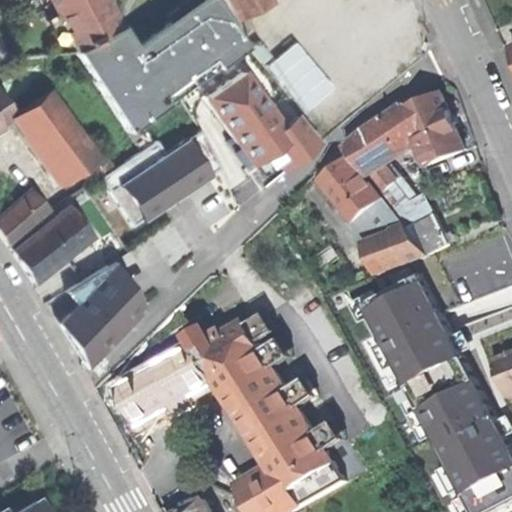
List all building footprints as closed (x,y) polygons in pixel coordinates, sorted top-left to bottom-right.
[(48,0),(75,52),(118,31),(102,0),(48,0)] [(212,0),(199,0),(130,50),(118,31),(75,52),(73,53),(126,133),(244,48),(228,24),(212,0)] [(212,0),(228,24),(236,21),(225,0),(212,0)] [(270,5),(267,0),(225,0),(236,21),(270,5)] [(0,63),(8,60),(0,38),(0,63)] [(248,50),(260,64),(268,57),(256,43),(248,50)] [(243,54),(214,73),(232,100),(235,104),(264,84),(243,54)] [(215,112),(232,100),(214,73),(197,85),(215,112)] [(296,131),(264,84),(235,104),(267,151),(282,141),(296,131)] [(14,117),(61,182),(95,157),(46,90),(14,114),(12,115),(14,117)] [(444,96),(407,111),(416,134),(429,166),(466,151),(456,124),(444,96)] [(0,125),(14,117),(12,115),(14,114),(0,98),(0,125)] [(379,158),(416,134),(407,111),(406,107),(366,132),(348,148),(363,169),(366,167),(359,157),(371,148),(379,158)] [(388,171),(379,158),(371,148),(359,157),(366,167),(385,193),(398,184),(397,182),(388,171)] [(118,168),(120,170),(135,193),(153,181),(164,174),(146,149),(118,168)] [(101,152),(95,157),(61,182),(64,186),(79,177),(86,187),(112,169),(101,152)] [(336,172),(323,182),(356,223),(372,210),(383,201),(351,160),(336,172)] [(394,166),(388,171),(397,182),(403,178),(394,166)] [(109,173),(111,176),(120,170),(118,168),(109,173)] [(111,176),(86,193),(105,221),(126,252),(159,229),(150,215),(135,193),(120,170),(111,176)] [(54,207),(86,187),(79,177),(64,186),(60,188),(62,191),(49,199),(54,207)] [(167,203),(153,181),(135,193),(150,215),(167,203)] [(412,204),(398,184),(385,193),(383,194),(397,212),(412,204)] [(0,215),(0,236),(7,246),(47,211),(29,190),(0,215)] [(86,193),(67,208),(88,235),(105,221),(86,193)] [(412,204),(397,212),(405,223),(413,219),(417,226),(418,226),(428,220),(424,211),(433,206),(428,195),(412,204)] [(399,221),(383,201),(372,210),(388,229),(399,221)] [(438,216),(433,206),(424,211),(428,220),(438,216)] [(23,236),(6,249),(19,266),(30,280),(88,235),(67,208),(53,219),(32,235),(26,240),(23,236)] [(405,227),(399,221),(388,229),(372,210),(356,223),(352,225),(366,245),(395,234),(394,231),(405,227)] [(50,215),(29,232),(32,235),(53,219),(50,215)] [(453,245),(438,216),(428,220),(418,226),(433,255),(453,245)] [(407,226),(405,227),(394,231),(395,234),(366,245),(377,275),(430,256),(407,226)] [(173,249),(159,229),(126,252),(133,262),(140,272),(173,249)] [(184,266),(173,249),(140,272),(155,295),(184,266)] [(100,272),(107,281),(133,262),(126,252),(100,272)] [(122,329),(155,295),(140,272),(133,262),(107,281),(94,291),(122,329)] [(471,357),(432,268),(368,296),(407,385),(471,357)] [(107,345),(122,329),(94,291),(76,304),(91,324),(107,345)] [(466,316),(488,306),(483,295),(461,305),(466,316)] [(285,335),(346,444),(391,417),(329,308),(285,335)] [(246,322),(200,349),(207,362),(252,333),(246,322)] [(252,333),(207,362),(217,381),(273,466),(282,482),(303,470),(330,454),(279,373),(264,348),(252,333)] [(330,454),(346,444),(285,335),(280,338),(295,363),(279,373),(330,454)] [(280,338),(264,348),(279,373),(295,363),(280,338)] [(511,339),(476,354),(481,368),(495,363),(511,356),(511,339)] [(200,349),(124,391),(134,408),(141,422),(217,381),(207,362),(200,349)] [(511,356),(495,363),(504,386),(508,397),(511,396),(511,356)] [(426,380),(449,479),(468,474),(453,410),(451,399),(504,386),(495,363),(481,368),(426,380)] [(379,391),(396,421),(410,413),(393,383),(379,391)] [(508,397),(504,386),(451,399),(453,410),(494,400),(508,397)] [(453,410),(468,474),(473,494),(511,484),(511,474),(494,400),(453,410)] [(337,469),(330,454),(303,470),(310,484),(337,469)] [(237,487),(246,502),(282,482),(273,466),(237,487)] [(345,483),(337,469),(310,484),(319,499),(345,483)] [(298,511),(319,499),(310,484),(303,470),(282,482),(298,511)] [(477,511),(473,494),(468,474),(449,479),(447,479),(454,511),(477,511)] [(251,511),(295,511),(298,511),(282,482),(246,502),(251,511)] [(511,511),(511,484),(473,494),(477,511),(511,511)] [(361,511),(348,488),(338,494),(348,511),(361,511)] [(348,511),(338,494),(305,511),(348,511)] [(213,511),(206,499),(181,511),(213,511)] [(40,511),(34,501),(15,511),(40,511)]
